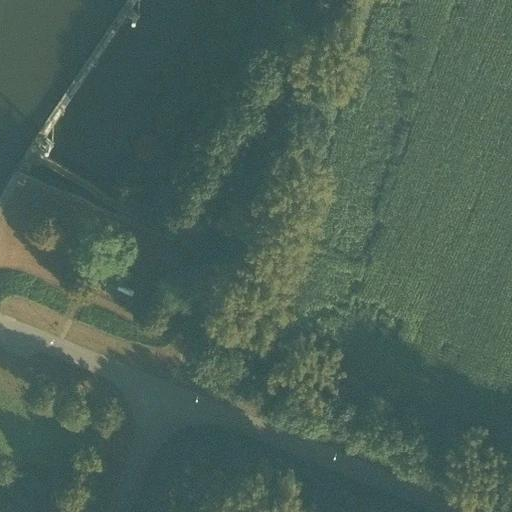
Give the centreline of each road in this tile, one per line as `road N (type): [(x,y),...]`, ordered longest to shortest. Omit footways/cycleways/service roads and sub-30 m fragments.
road 1 (unclassified): [(446,511),(0,329)]
road 2 (track): [(173,399),(341,0)]
